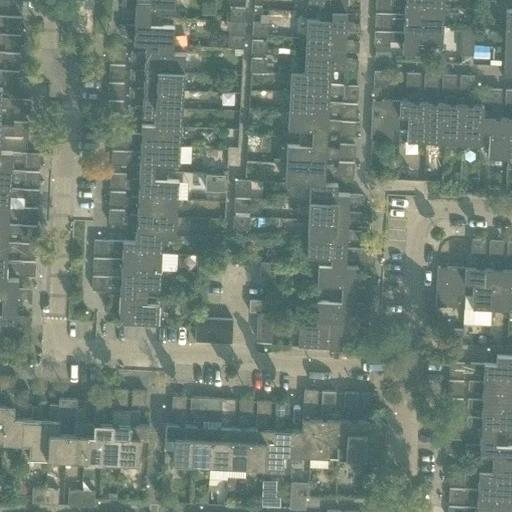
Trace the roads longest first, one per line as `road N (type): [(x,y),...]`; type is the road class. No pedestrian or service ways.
road 1 (residential): [(413,374),(67,356),(56,328),(71,76),(51,0)]
road 2 (residential): [(413,374),(418,217),(511,219)]
road 3 (residential): [(407,511),(413,374)]
